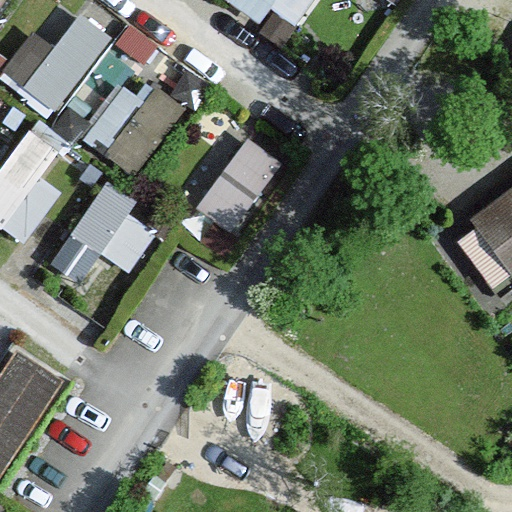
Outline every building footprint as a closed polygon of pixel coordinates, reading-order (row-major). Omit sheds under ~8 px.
[(298,25),(317,0),(236,0),(262,20),(273,6),(298,25)] [(51,44),(38,32),(3,69),(49,112),(119,40),(86,8),(51,44)] [(126,74),(89,136),(141,167),(178,106),(126,74)] [(42,173),(61,148),(32,126),(0,168),(0,220),(25,240),(63,189),(42,173)] [(198,205),(233,230),(285,159),(250,134),(198,205)] [(53,259),(86,282),(107,252),(131,270),(163,224),(105,184),(53,259)] [(511,193),(468,226),(511,285),(511,193)] [(17,344),(0,372),(0,476),(6,480),(69,376),(17,344)]
